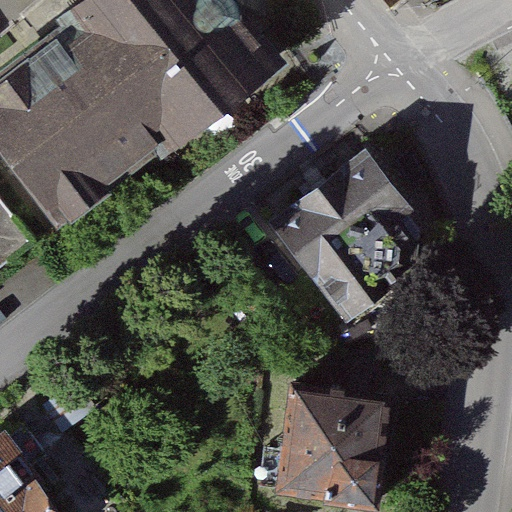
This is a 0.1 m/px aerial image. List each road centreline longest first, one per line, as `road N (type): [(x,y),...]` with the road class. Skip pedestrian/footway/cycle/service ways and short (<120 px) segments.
road 1 (residential): [(0,363),(384,68)]
road 2 (residential): [(384,68),(408,82),(455,138),(498,241),(499,327),(474,511)]
road 3 (residential): [(384,68),(511,2)]
